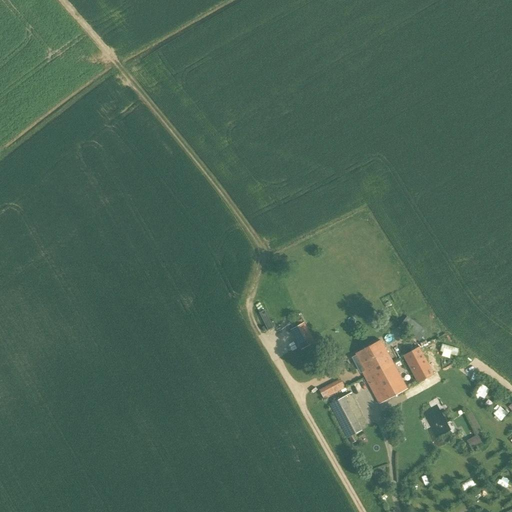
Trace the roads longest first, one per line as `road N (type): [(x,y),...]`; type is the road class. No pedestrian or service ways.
road 1 (track): [(336,370),(297,390),(364,511)]
road 2 (unclassified): [(369,396),(391,452),(399,511)]
